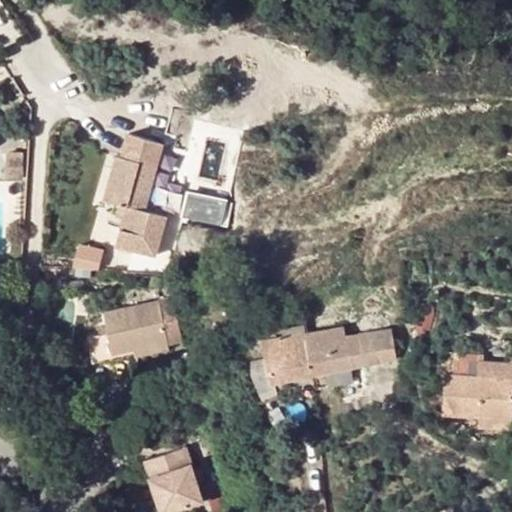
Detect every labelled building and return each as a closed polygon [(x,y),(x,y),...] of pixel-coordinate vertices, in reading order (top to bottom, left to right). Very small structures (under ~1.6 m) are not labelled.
[(158,156),(160,145),(124,135),(119,158),(130,161),(133,150),(158,156)] [(200,149),(200,178),(215,178),(216,150),(200,149)] [(130,161),(119,158),(114,157),(103,202),(124,208),(114,245),(152,257),(162,219),(144,213),(158,156),(133,150),(130,161)] [(5,179),(21,180),(22,152),(7,151),(5,179)] [(377,233),(376,246),(393,247),(394,235),(377,233)] [(85,240),(79,262),(102,268),(108,246),(85,240)] [(135,359),(135,351),(164,348),(166,348),(160,307),(104,312),(107,334),(86,336),(88,363),(135,359)] [(283,327),(284,336),(307,332),(306,324),(283,327)] [(315,375),(329,372),(351,368),(345,336),(343,326),(307,332),(284,336),(262,340),(267,359),(273,383),(275,382),(315,375)] [(392,329),(345,336),(351,368),(397,359),(392,329)] [(165,355),(164,348),(135,351),(135,359),(165,355)] [(456,357),(455,374),(510,378),(511,362),(456,357)] [(279,392),(275,382),(273,383),(267,359),(253,361),(253,377),(263,399),(279,392)] [(332,387),(329,372),(315,375),(319,389),(332,387)] [(511,419),(511,377),(510,378),(455,374),(447,374),(444,415),(480,418),(511,419)] [(511,419),(480,418),(480,428),(511,429),(511,419)] [(137,467),(153,511),(182,511),(198,506),(178,452),(137,467)]
